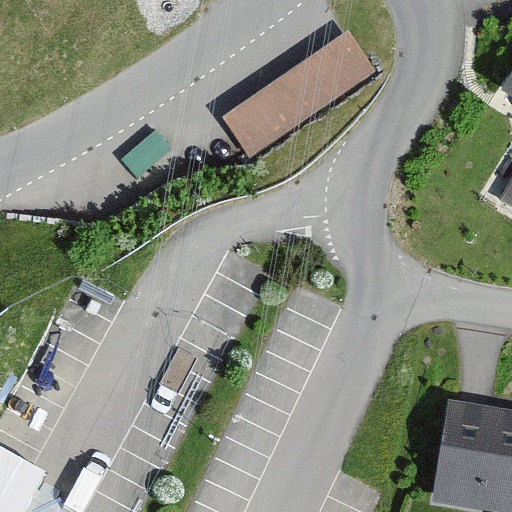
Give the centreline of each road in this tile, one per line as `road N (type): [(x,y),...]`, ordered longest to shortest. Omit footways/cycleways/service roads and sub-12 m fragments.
road 1 (residential): [(511,309),(396,290),(366,269),(352,235),(359,182),(429,62),(429,18),(420,0)]
road 2 (unclassified): [(0,176),(274,0)]
